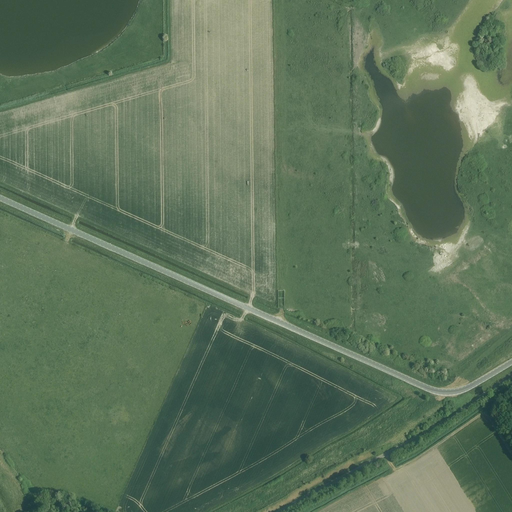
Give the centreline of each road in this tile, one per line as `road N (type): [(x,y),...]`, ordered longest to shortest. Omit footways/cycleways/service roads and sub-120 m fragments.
road 1 (tertiary): [(511,361),(465,389),(434,391),(0,198)]
road 2 (unclassified): [(278,511),(511,374)]
